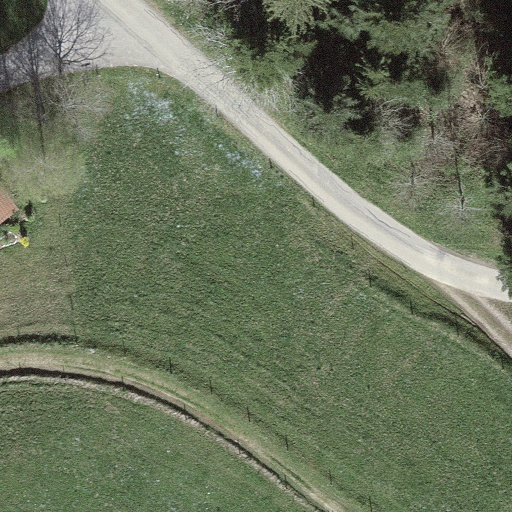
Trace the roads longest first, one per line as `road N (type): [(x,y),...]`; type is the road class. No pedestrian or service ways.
road 1 (track): [(0,361),(121,367),(189,396),(348,511)]
road 2 (track): [(0,74),(127,8)]
